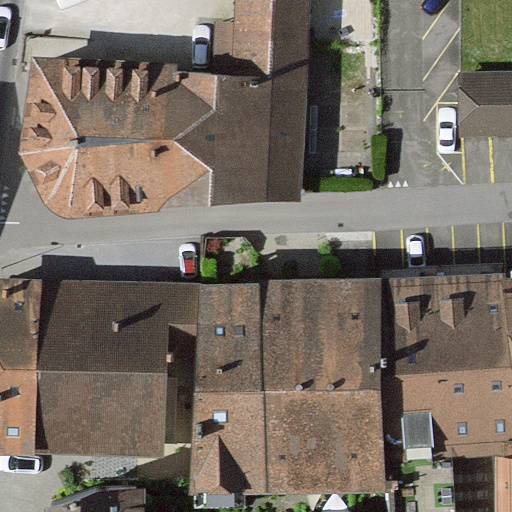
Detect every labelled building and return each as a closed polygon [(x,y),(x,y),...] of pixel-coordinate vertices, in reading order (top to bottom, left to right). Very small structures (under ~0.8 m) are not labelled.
[(305,0),(232,0),(228,67),(162,62),(145,203),(298,196),(305,0)] [(162,62),(49,52),(35,148),(61,204),(145,203),(162,62)] [(511,67),(462,68),(462,129),(511,128),(511,67)] [(511,358),(507,275),(381,278),(385,462),(454,460),(503,454),(511,454),(511,358)] [(180,351),(182,284),(5,278),(0,419),(0,440),(157,446),(160,350),(180,351)] [(381,278),(182,284),(180,351),(177,496),(362,493),(386,492),(385,462),(381,278)] [(511,511),(511,454),(503,454),(504,511),(511,511)] [(385,462),(386,492),(386,511),(454,511),(454,460),(385,462)] [(156,511),(157,474),(107,473),(54,492),(53,511),(156,511)] [(386,511),(386,492),(362,493),(362,511),(386,511)]
